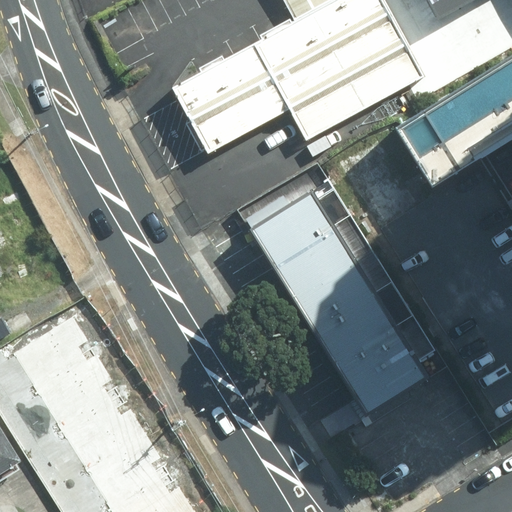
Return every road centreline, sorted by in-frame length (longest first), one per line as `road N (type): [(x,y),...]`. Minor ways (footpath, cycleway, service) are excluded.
road 1 (secondary): [(45,0),(108,155),(268,419),(336,511)]
road 2 (secondary): [(277,511),(74,169),(5,0)]
